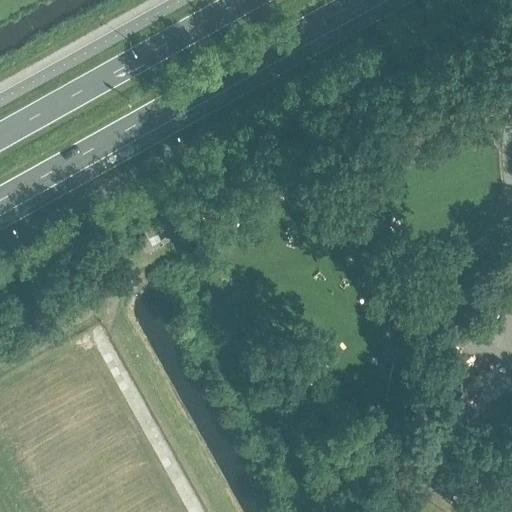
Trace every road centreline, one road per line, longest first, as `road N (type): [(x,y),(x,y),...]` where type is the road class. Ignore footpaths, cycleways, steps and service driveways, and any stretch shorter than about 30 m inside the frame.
road 1 (secondary): [(0,201),(362,0)]
road 2 (secondary): [(248,0),(0,135)]
